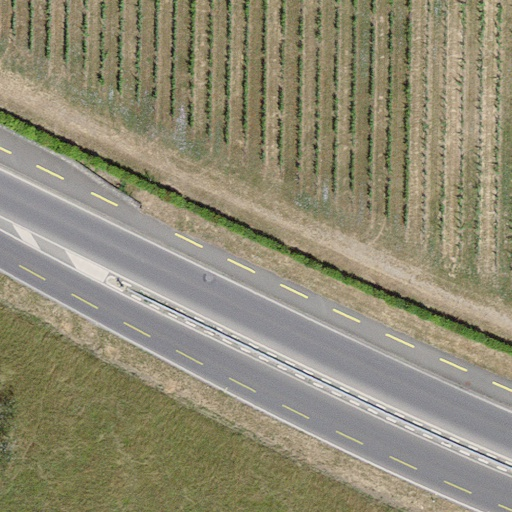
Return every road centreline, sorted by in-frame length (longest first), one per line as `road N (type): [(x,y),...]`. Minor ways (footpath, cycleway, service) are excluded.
road 1 (primary): [(0,226),(167,339),(511,496)]
road 2 (track): [(511,325),(218,199),(0,88)]
road 3 (primary): [(511,433),(203,290),(0,208)]
